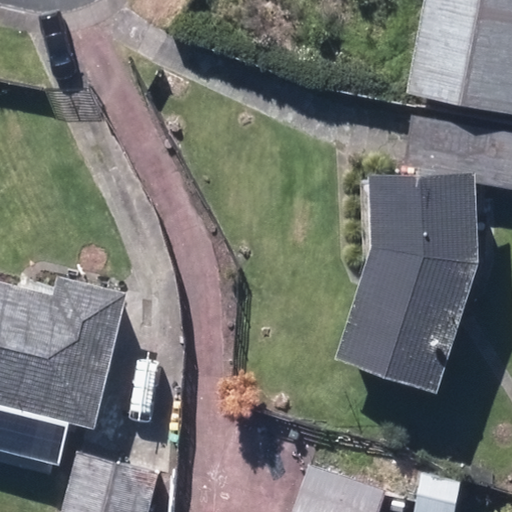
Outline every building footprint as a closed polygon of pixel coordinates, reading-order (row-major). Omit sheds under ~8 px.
[(511,0),(430,0),(414,89),(511,107),(511,0)] [(449,388),(488,265),(491,186),(511,186),(511,123),(416,121),(414,169),(380,168),(377,241),(343,357),(449,388)] [(0,403),(95,427),(128,292),(61,274),(56,293),(0,279),(0,403)] [(62,511),(149,511),(160,474),(78,454),(62,511)] [(290,511),(379,511),(387,491),(307,463),(290,511)]
